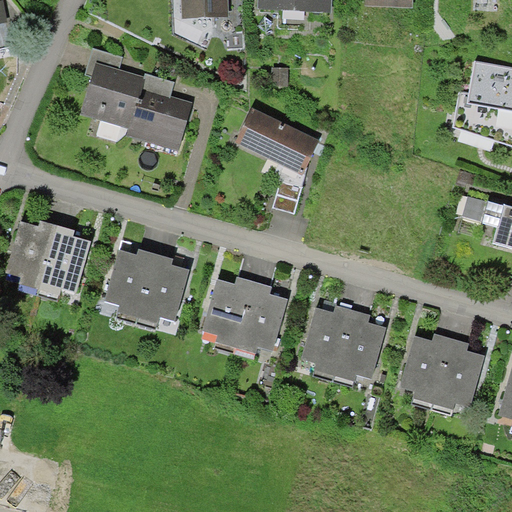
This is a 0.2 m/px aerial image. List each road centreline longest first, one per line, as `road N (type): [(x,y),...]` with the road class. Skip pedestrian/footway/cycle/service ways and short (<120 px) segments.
road 1 (residential): [(511,318),(0,181)]
road 2 (residential): [(71,0),(0,176)]
